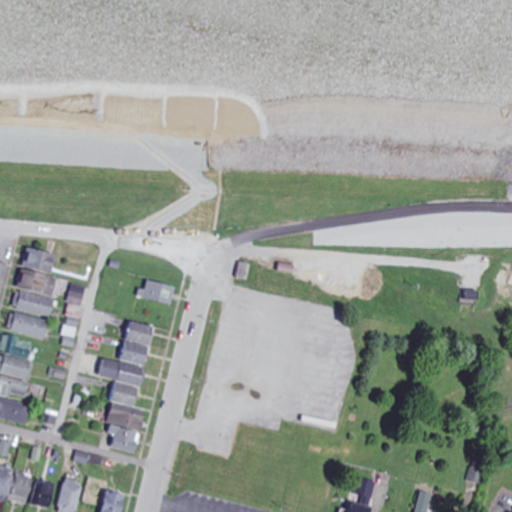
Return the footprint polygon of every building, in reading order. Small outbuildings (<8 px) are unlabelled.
[(54,276),(60,259),(30,248),(23,265),(54,276)] [(56,297),(60,279),(22,271),(18,289),(56,297)] [(141,299),(173,306),(176,288),(145,281),(141,299)] [(53,318),(57,300),(18,292),(14,310),(53,318)] [(47,342),(52,324),(15,313),(10,330),(47,342)] [(153,348),(159,331),(132,322),(126,339),(153,348)]
